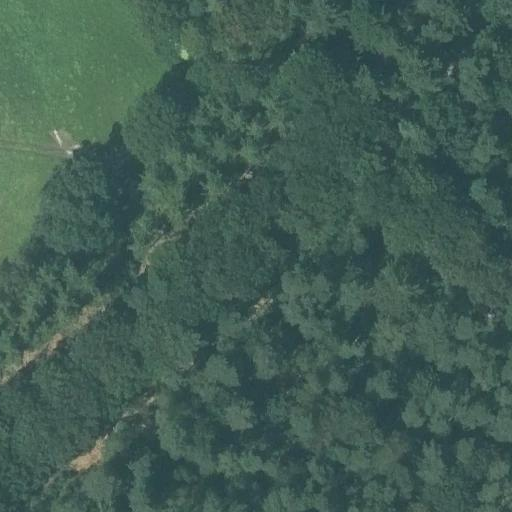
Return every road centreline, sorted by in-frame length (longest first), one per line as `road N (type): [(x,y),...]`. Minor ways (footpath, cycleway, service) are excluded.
road 1 (track): [(0,464),(361,147)]
road 2 (track): [(361,147),(511,305)]
road 3 (track): [(361,147),(511,11)]
